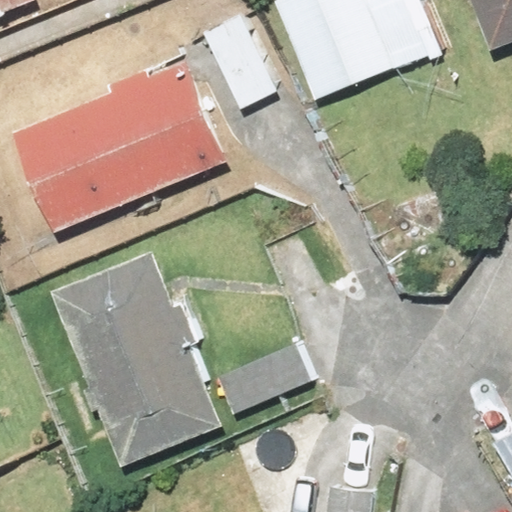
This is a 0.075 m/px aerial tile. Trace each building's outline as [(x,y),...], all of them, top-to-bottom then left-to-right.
[(0,0),(0,17),(40,0),(0,0)] [(285,0),(323,99),(446,53),(426,0),(285,0)] [(511,0),(488,0),(508,48),(511,46),(511,0)] [(259,11),(216,30),(250,110),(294,90),(259,11)] [(32,126),(71,225),(244,158),(205,59),(32,126)] [(171,250),(69,289),(105,381),(94,385),(105,412),(115,408),(137,464),(239,425),(207,342),(215,339),(197,295),(189,298),(171,250)] [(309,334),(223,375),(243,418),(329,377),(309,334)] [(511,433),(501,439),(511,458),(511,433)] [(380,511),(381,486),(298,482),(297,511),(380,511)]
